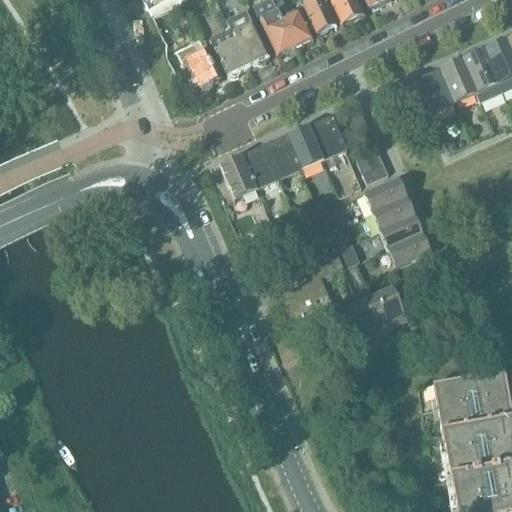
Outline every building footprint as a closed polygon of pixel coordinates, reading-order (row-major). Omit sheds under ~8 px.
[(271,3),(274,9),(282,6),(283,5),(281,0),(274,0),(270,2),(271,3)] [(295,0),(301,11),(315,40),(318,39),(321,40),(326,38),(327,34),(336,30),(321,0),(295,0)] [(325,0),(326,1),(340,31),(363,20),(353,0),(325,0)] [(380,8),(389,4),(387,0),(361,0),(368,14),(370,13),(373,14),(378,12),(380,8)] [(253,12),(277,61),(294,52),(281,24),(274,10),(271,3),(253,12)] [(282,6),(274,9),(274,10),(281,24),(294,52),(312,44),(298,15),(289,20),(282,6)] [(225,25),(234,44),(248,72),(256,68),(260,69),(264,68),(266,64),(269,62),(255,34),(246,15),(225,25)] [(248,72),(234,44),(229,34),(208,45),(227,83),(230,81),(234,83),(238,81),(239,77),(248,72)] [(489,55),(484,58),(498,89),(511,82),(511,61),(506,48),(490,55),(489,53),(489,55)] [(182,83),(188,80),(196,96),(200,95),(204,97),(208,95),(209,90),(220,85),(203,51),(196,55),(199,59),(176,70),(182,83)] [(477,60),(462,67),(475,99),(498,89),(484,58),(478,60),(477,58),(477,60)] [(445,75),(440,77),(453,108),(475,99),(462,67),(446,74),(445,72),(444,73),(445,75)] [(453,108),(440,77),(434,80),(433,77),(432,78),(433,80),(417,87),(432,121),(433,120),(432,118),(453,108)] [(352,123),(355,131),(356,134),(365,131),(360,119),(352,123)] [(339,129),(343,136),(355,131),(352,123),(339,129)] [(324,128),(308,134),(322,166),(344,156),(345,159),(346,158),(331,124),(325,127),(324,125),(323,125),(324,128)] [(343,136),(346,144),(358,138),(356,134),(355,131),(343,136)] [(356,134),(358,138),(361,146),(370,142),(365,131),(356,134)] [(292,142),(286,144),(300,175),(322,166),(308,134),(292,141),(292,139),(291,140),(292,142)] [(358,138),(346,144),(349,151),(361,146),(358,138)] [(280,147),(264,154),(278,185),(300,175),(286,144),(280,147),(280,145),(279,145),(280,147)] [(247,161),(242,163),(255,195),(278,185),(264,154),(248,161),(247,159),(246,159),(247,161)] [(377,157),(367,162),(372,173),(382,169),(377,157)] [(356,167),(361,178),(372,173),(367,162),(356,167)] [(255,195),(242,163),(236,166),(235,164),(234,164),(235,166),(219,173),(234,207),(235,207),(234,204),(255,195)] [(382,169),(372,173),(377,185),(387,180),(382,169)] [(372,173),(361,178),(366,189),(377,185),(372,173)] [(363,200),(371,218),(406,203),(398,184),(363,200)] [(371,218),(379,237),(414,222),(406,203),(371,218)] [(379,237),(387,256),(422,241),(414,222),(379,237)] [(422,241),(387,256),(395,275),(430,259),(422,241)] [(280,299),(304,354),(343,336),(340,329),(351,324),(360,346),(405,326),(392,295),(349,314),(344,303),(331,309),(320,283),(343,273),(336,257),(300,273),(301,275),(302,275),(306,283),(305,284),(307,288),(280,299)] [(511,511),(511,420),(504,377),(432,389),(454,511),(511,511)]
